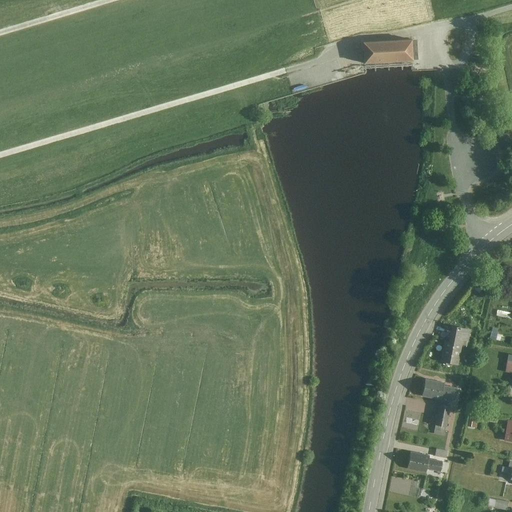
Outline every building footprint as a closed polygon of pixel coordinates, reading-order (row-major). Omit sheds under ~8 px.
[(410,42),(361,44),(362,65),(411,63),(410,42)] [(471,327),(451,324),(449,339),(463,342),(468,343),(471,327)] [(463,342),(449,339),(444,339),(441,360),(459,363),(463,342)] [(442,399),(442,396),(456,399),(458,387),(444,385),(445,382),(425,379),(422,396),(442,399)] [(439,404),(435,424),(447,426),(450,406),(439,404)] [(469,413),(467,425),(477,427),(479,414),(469,413)] [(447,450),(437,449),(435,457),(446,459),(447,450)] [(427,472),(428,469),(441,471),(443,461),(429,458),(430,455),(411,452),(408,469),(427,472)] [(507,509),(509,501),(489,498),(488,506),(507,509)]
